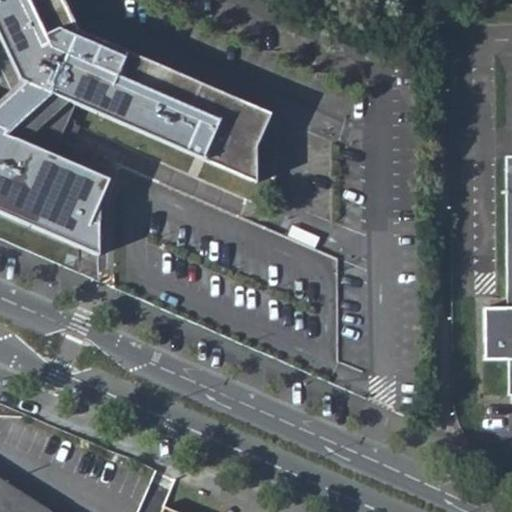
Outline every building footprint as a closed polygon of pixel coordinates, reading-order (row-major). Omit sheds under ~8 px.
[(0,0),(0,40),(20,80),(22,81),(26,83),(0,106),(0,212),(98,256),(98,222),(78,222),(86,206),(96,210),(109,180),(52,155),(60,139),(68,142),(76,124),(68,121),(75,105),(79,97),(189,145),(186,153),(256,183),(255,148),(270,114),(127,53),(129,50),(81,30),(66,0),(0,0)] [(0,67),(11,91),(22,81),(20,80),(0,40),(0,67)] [(189,145),(79,97),(75,105),(186,153),(189,145)] [(511,159),(505,160),(508,310),(481,311),(482,344),(486,345),(486,359),(482,359),(482,365),(508,365),(508,400),(511,399),(511,159)] [(468,486),(471,478),(453,471),(450,479),(468,486)] [(0,511),(47,511),(0,482),(0,511)]
